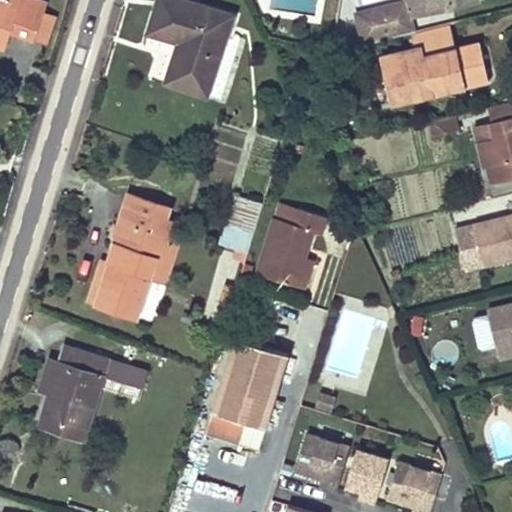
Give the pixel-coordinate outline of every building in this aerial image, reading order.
[(4,0),(3,4),(0,2),(0,47),(2,48),(8,30),(32,38),(39,18),(45,0),(43,0),(4,0)] [(166,82),(207,96),(232,16),(184,0),(158,0),(149,33),(178,43),(166,82)] [(407,0),(408,2),(412,17),(473,2),(472,0),(407,0)] [(415,31),(412,17),(408,2),(359,15),(367,43),(410,32),(415,31)] [(32,38),(41,42),(49,21),(39,18),(32,38)] [(383,57),(394,104),(489,81),(481,43),(459,48),(452,23),(415,31),(410,32),(415,49),(383,57)] [(307,92),(298,96),(305,111),(314,107),(307,92)] [(494,184),(511,178),(511,100),(488,106),(493,122),(476,126),(485,166),(490,165),(494,184)] [(432,120),(436,136),(461,130),(456,114),(432,120)] [(149,278),(153,280),(154,276),(166,237),(177,239),(181,225),(178,219),(167,215),(170,204),(132,193),(124,219),(128,220),(127,224),(118,224),(118,240),(121,241),(115,259),(113,258),(97,303),(137,317),(149,278)] [(236,193),(228,219),(255,228),(263,203),(236,193)] [(280,211),(262,265),(302,279),(311,249),(319,223),(328,226),(334,209),(304,200),(300,217),(280,211)] [(511,211),(475,221),(484,264),(511,256),(511,211)] [(181,241),(177,239),(166,237),(154,276),(170,280),(181,241)] [(311,249),(302,279),(309,282),(319,252),(311,249)] [(511,301),(486,308),(496,349),(511,344),(511,301)] [(289,358),(237,341),(214,414),(266,431),(289,358)] [(454,364),(458,344),(440,341),(437,361),(454,364)] [(511,344),(496,349),(499,360),(511,356),(511,344)] [(66,347),(41,424),(84,437),(109,361),(66,347)] [(316,400),(311,412),(328,418),(331,406),(316,400)] [(347,454),(303,442),(293,476),(318,483),(316,491),(334,497),(347,454)] [(365,505),(378,509),(390,467),(353,456),(343,490),(367,498),(365,505)] [(397,469),(387,504),(414,511),(430,511),(439,482),(397,469)]
